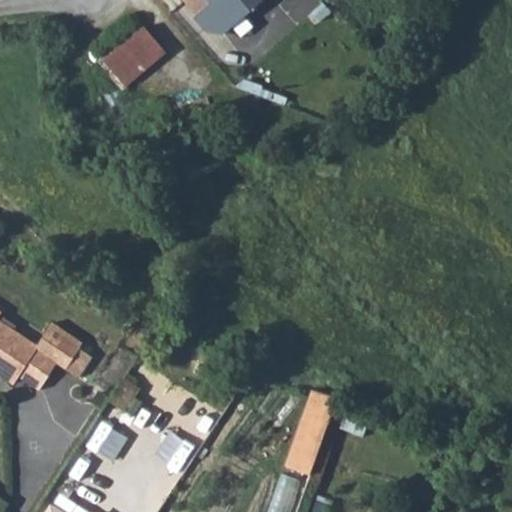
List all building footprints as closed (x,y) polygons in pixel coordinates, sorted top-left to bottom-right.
[(185,0),(197,14),(210,2),(208,0),(185,0)] [(214,39),(259,0),(208,0),(210,2),(197,14),(195,16),(214,39)] [(165,55),(142,28),(105,59),(128,87),(165,55)] [(18,376),(32,384),(50,357),(68,370),(81,348),(64,335),(59,343),(51,355),(3,323),(0,326),(0,311),(0,373),(13,383),(18,376)] [(59,343),(64,335),(54,328),(48,337),(59,343)] [(311,470),(338,395),(324,390),(297,465),(311,470)] [(276,473),(267,511),(291,511),(298,478),(276,473)]
